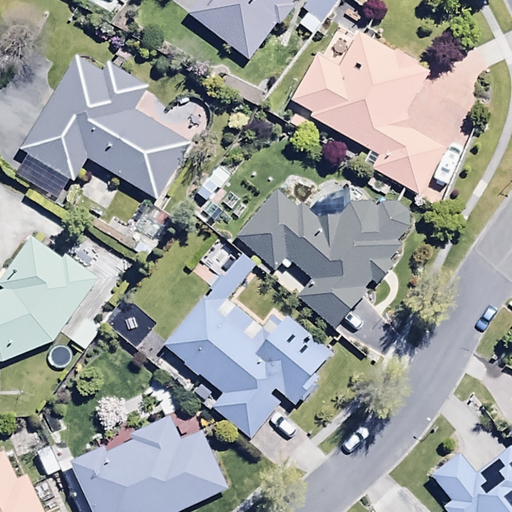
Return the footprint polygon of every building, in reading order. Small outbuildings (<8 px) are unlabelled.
[(349,0),(210,0),(191,26),(249,69),(276,32),(280,35),(295,15),(292,12),(300,0),(314,0),(303,16),(308,20),(301,30),(318,42),(349,0)] [(313,121),(310,127),(379,164),(371,178),(420,204),(445,156),(412,139),(417,129),(407,123),(430,78),(361,41),(357,49),(340,40),(326,66),(318,62),(293,111),(313,121)] [(75,189),(88,168),(157,208),(191,151),(135,118),(149,94),(110,71),(105,79),(77,63),(22,158),(75,189)] [(336,338),(368,300),(366,298),(373,290),(378,295),(397,273),(391,268),(407,250),(403,247),(412,236),(413,221),(395,207),(382,210),(379,215),(369,209),(350,211),(339,225),(320,226),(303,212),(300,216),(281,200),(241,248),(278,279),(288,267),(314,288),(298,307),(336,338)] [(0,370),(11,371),(54,348),(96,286),(67,266),(64,270),(33,249),(2,295),(8,299),(0,301),(0,370)] [(334,362),(289,325),(283,332),(274,324),(263,337),(230,310),(257,277),(240,263),(165,355),(224,402),(214,414),(253,446),(285,406),(299,417),(323,388),(316,383),(334,362)] [(105,335),(89,324),(72,349),(88,360),(105,335)] [(194,511),(229,497),(203,436),(180,446),(170,423),(130,441),(134,449),(108,461),(105,454),(72,469),(90,511),(194,511)] [(511,511),(511,454),(477,481),(463,463),(434,484),(454,510),(450,511),(511,511)] [(0,511),(43,511),(30,483),(20,488),(8,461),(0,464),(0,511)]
